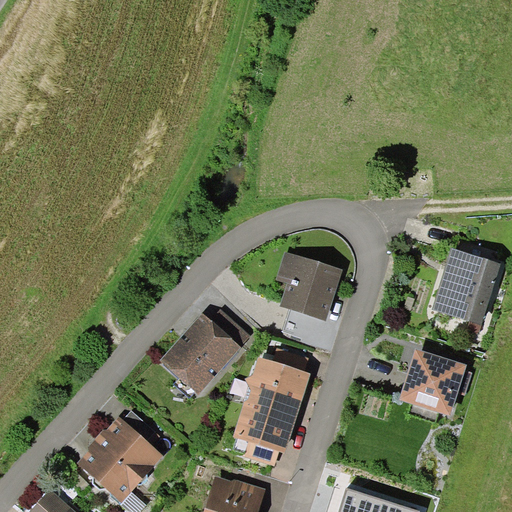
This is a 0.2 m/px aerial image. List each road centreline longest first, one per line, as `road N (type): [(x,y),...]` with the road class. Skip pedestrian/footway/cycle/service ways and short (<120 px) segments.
road 1 (residential): [(0,500),(235,244),(290,222),(380,227)]
road 2 (residential): [(297,511),(380,227)]
road 3 (track): [(511,204),(423,209),(380,227)]
